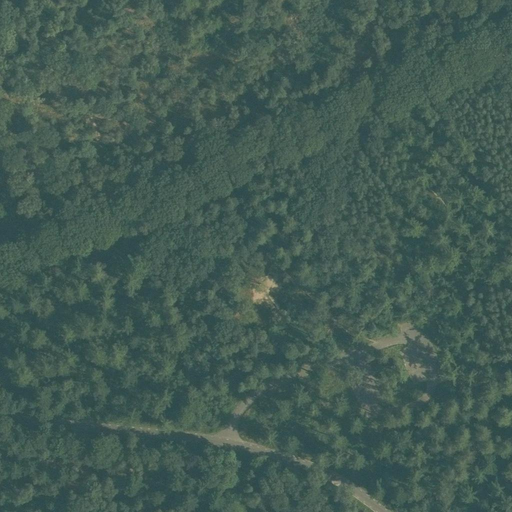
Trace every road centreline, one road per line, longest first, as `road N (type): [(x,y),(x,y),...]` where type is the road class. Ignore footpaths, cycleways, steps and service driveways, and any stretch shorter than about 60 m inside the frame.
road 1 (track): [(0,264),(511,33)]
road 2 (unclassified): [(0,418),(228,441),(293,461),(378,511)]
